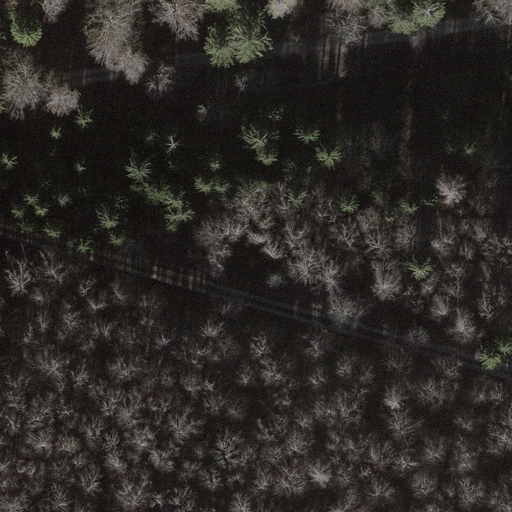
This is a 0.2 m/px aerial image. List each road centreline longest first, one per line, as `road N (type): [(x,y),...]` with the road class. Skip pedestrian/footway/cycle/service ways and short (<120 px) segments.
road 1 (track): [(511,378),(0,237)]
road 2 (track): [(511,17),(0,94)]
